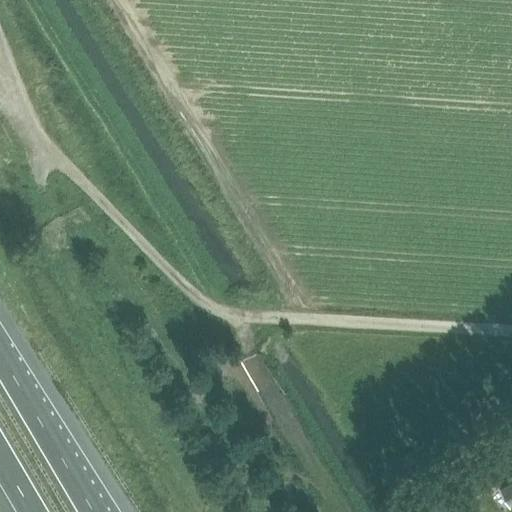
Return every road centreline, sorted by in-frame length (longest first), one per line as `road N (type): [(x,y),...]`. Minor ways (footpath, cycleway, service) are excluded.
road 1 (unclassified): [(232,309),(152,258),(95,202),(0,28)]
road 2 (unclassified): [(232,309),(511,330)]
road 3 (track): [(338,511),(228,323),(232,309)]
road 4 (motorway): [(92,511),(0,353)]
